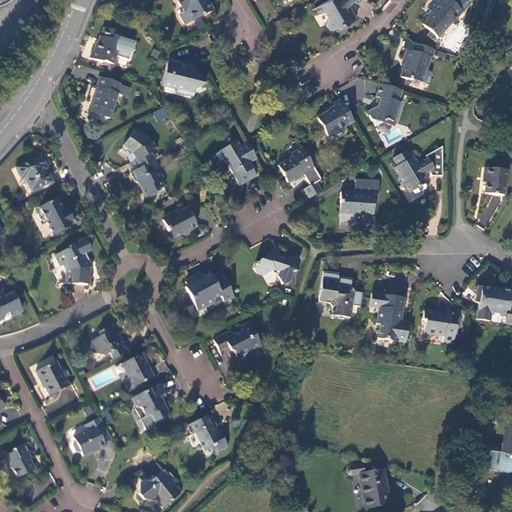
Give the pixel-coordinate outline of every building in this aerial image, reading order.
[(175,0),(183,13),(186,12),(193,22),(212,10),(206,0),(175,0)] [(357,4),(361,0),(327,0),(320,5),(324,12),(328,19),(327,20),(326,25),(330,32),(338,27),(339,29),(356,19),(351,9),(349,6),(353,3),(357,4)] [(463,11),(450,0),(438,0),(438,1),(437,0),(435,0),(429,8),(433,11),(423,24),(438,37),(456,17),(457,18),(463,11)] [(316,16),(324,12),(320,5),(313,9),(316,16)] [(91,51),(89,59),(101,63),(103,62),(113,65),(116,57),(127,60),(130,53),(132,53),(133,52),(133,50),(133,49),(131,48),(133,43),(119,38),(120,34),(103,28),(98,44),(96,43),(93,52),(91,51)] [(412,51),(415,44),(412,43),(406,38),(403,49),(405,50),(412,51)] [(432,59),(434,50),(415,44),(412,51),(405,50),(402,60),(405,61),(400,78),(411,81),(412,80),(422,83),(426,71),(430,59),(432,59)] [(168,57),(167,62),(191,68),(192,67),(190,63),(168,57)] [(191,68),(167,62),(161,85),(176,90),(175,94),(192,97),(192,94),(196,92),(192,86),(201,81),(192,67),(191,68)] [(433,72),(426,71),(422,83),(429,85),(433,72)] [(99,78),(96,87),(98,87),(95,96),(91,110),(101,113),(100,116),(109,119),(117,95),(127,98),(130,89),(119,85),(119,84),(99,78)] [(397,103),(401,91),(379,84),(375,97),(378,99),(376,107),(367,113),(376,127),(382,123),(387,120),(392,122),(395,122),(401,104),(397,103)] [(344,127),(353,122),(340,101),(332,105),(334,109),(316,119),(327,137),(336,132),(338,132),(343,129),(344,127)] [(158,123),(168,116),(162,107),(152,114),(158,123)] [(148,164),(154,161),(151,153),(154,151),(149,139),(148,139),(144,135),(141,138),(138,134),(134,131),(122,146),(131,153),(135,161),(133,162),(137,170),(148,164)] [(256,174),(250,163),(247,158),(253,154),(246,142),(239,145),(237,140),(215,153),(220,162),(225,159),(240,184),(256,174)] [(312,166),(297,141),(272,156),(286,182),(295,177),(296,178),(302,175),(301,174),(301,172),(312,166)] [(425,159),(422,161),(424,164),(419,168),(417,164),(413,157),(410,159),(406,151),(393,159),(397,166),(394,168),(398,175),(397,179),(400,186),(405,187),(409,194),(412,192),(414,194),(417,195),(426,190),(427,187),(426,184),(428,183),(425,178),(423,175),(429,172),(430,175),(431,177),(433,177),(444,177),(441,148),(424,157),(425,159)] [(250,163),(256,159),(253,154),(247,158),(250,163)] [(51,182),(45,170),(43,165),(46,164),(41,155),(15,167),(20,177),(23,175),(32,192),(51,182)] [(137,170),(130,174),(134,183),(140,184),(148,200),(157,195),(155,192),(163,187),(160,180),(162,179),(158,170),(153,173),(148,164),(137,170)] [(505,194),(508,169),(486,166),(485,176),(487,176),(485,192),(505,194)] [(339,193),(337,218),(353,219),(361,220),(361,217),(371,217),(373,196),(377,196),(378,183),(354,181),(354,191),(349,194),(339,193)] [(300,192),(305,201),(318,194),(312,185),(300,192)] [(56,198),(38,207),(39,210),(37,211),(37,214),(40,220),(43,222),(45,221),(53,236),(72,226),(71,223),(72,222),(73,223),(75,222),(74,219),(73,219),(68,210),(69,210),(68,207),(65,209),(66,210),(63,211),(56,198)] [(191,215),(188,207),(179,210),(178,209),(169,213),(170,215),(161,219),(166,231),(168,230),(172,238),(180,234),(184,236),(187,231),(195,226),(191,217),(191,215)] [(353,219),(337,218),(336,228),(352,229),(353,219)] [(68,248),(57,254),(62,265),(64,264),(69,275),(68,282),(87,285),(89,269),(85,268),(86,262),(88,261),(85,255),(91,252),(84,239),(70,246),(70,248),(69,250),(68,248)] [(284,255),(283,259),(279,259),(274,251),(267,254),(267,257),(256,262),(254,268),(257,275),(262,276),(272,271),(272,272),(278,273),(277,277),(280,283),(289,279),(292,269),(295,270),(298,260),(284,255)] [(62,265),(57,254),(49,259),(54,269),(62,265)] [(223,302),(233,297),(220,272),(210,276),(209,274),(197,280),(196,277),(185,282),(187,287),(185,288),(196,311),(213,303),(212,300),(220,296),(223,302)] [(338,275),(323,272),(318,302),(329,304),(333,308),(332,316),(349,319),(351,306),(360,308),(361,294),(353,293),(349,288),(351,280),(338,278),(338,275)] [(507,317),(509,308),(511,293),(482,287),(479,302),(477,319),(489,322),(491,314),(507,317)] [(22,312),(12,292),(5,296),(2,292),(0,293),(0,320),(3,319),(4,314),(8,312),(10,317),(22,312)] [(403,298),(391,296),(371,293),(369,306),(377,308),(375,324),(378,324),(377,339),(397,342),(398,339),(405,340),(406,327),(399,325),(400,321),(403,298)] [(452,345),(456,314),(446,313),(422,310),(421,318),(424,319),(423,330),(432,332),(432,333),(442,334),(441,343),(452,345)] [(260,344),(249,322),(240,327),(242,332),(234,336),(233,332),(230,331),(213,339),(219,351),(228,347),(230,350),(234,352),(238,360),(251,353),(254,347),(260,344)] [(109,354),(112,360),(128,353),(120,338),(118,339),(115,341),(112,335),(115,334),(116,334),(112,325),(98,332),(100,336),(88,341),(93,352),(95,351),(98,355),(103,357),(109,354)] [(308,354),(294,352),(291,367),(306,370),(308,354)] [(152,377),(140,354),(122,363),(133,387),(152,377)] [(68,385),(56,362),(35,372),(40,382),(41,381),(49,395),(68,385)] [(159,384),(131,398),(135,407),(140,409),(145,417),(150,414),(154,422),(165,417),(167,410),(163,403),(160,405),(158,401),(161,399),(166,397),(159,384)] [(83,408),(87,416),(93,413),(89,405),(83,408)] [(194,434),(203,450),(211,446),(212,448),(215,446),(217,452),(227,446),(221,435),(219,436),(216,430),(215,431),(212,426),(214,425),(209,415),(186,427),(191,435),(194,434)] [(104,444),(111,440),(99,418),(84,426),(87,431),(73,438),(74,441),(73,446),(77,453),(81,454),(83,457),(96,449),(97,451),(106,448),(104,444)] [(511,474),(511,422),(505,422),(502,446),(488,444),(484,471),(511,474)] [(31,453),(25,442),(12,449),(14,452),(6,456),(17,477),(35,468),(28,455),(31,453)] [(159,501),(181,491),(174,476),(177,474),(174,469),(164,473),(162,468),(145,476),(136,475),(134,489),(139,492),(155,494),(159,501)] [(382,470),(360,474),(366,509),(389,505),(382,470)]
